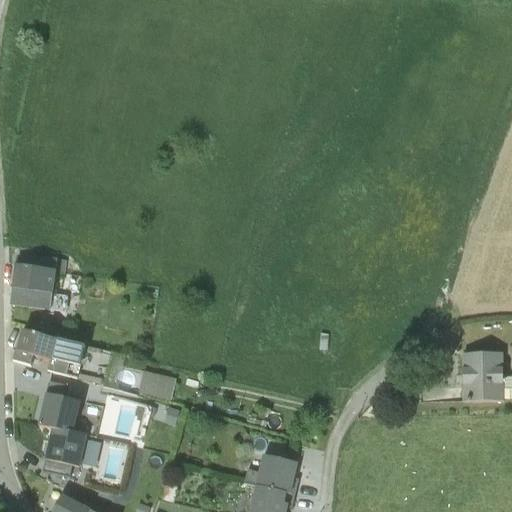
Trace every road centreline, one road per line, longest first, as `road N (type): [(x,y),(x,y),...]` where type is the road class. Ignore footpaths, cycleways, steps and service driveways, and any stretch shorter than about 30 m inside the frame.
road 1 (unclassified): [(327,511),(333,453),(357,406),(430,336)]
road 2 (tertiary): [(28,511),(0,390)]
